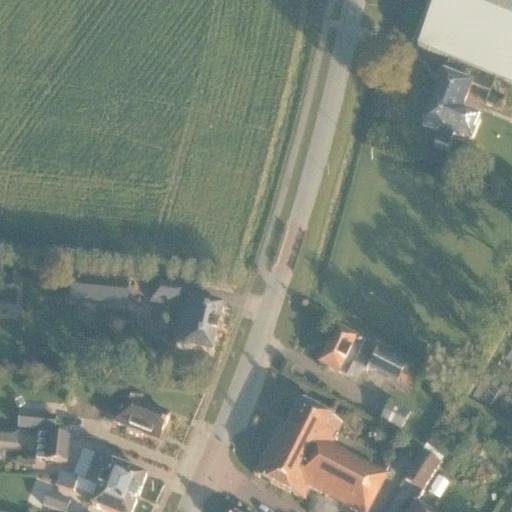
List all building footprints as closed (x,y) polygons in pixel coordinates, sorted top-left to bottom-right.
[(495,82),(511,88),(511,0),(437,0),(418,50),(449,63),(424,127),(442,134),(436,148),(448,153),(454,140),(471,146),(480,123),(460,115),(470,89),(489,97),(495,82)] [(506,101),(490,94),(486,105),(501,112),(506,101)] [(0,287),(18,290),(19,278),(1,276),(0,285),(0,287)] [(127,302),(129,284),(88,280),(86,297),(127,302)] [(212,356),(219,329),(224,308),(197,302),(197,303),(184,300),(187,290),(155,283),(151,303),(181,310),(173,346),(186,349),(186,350),(212,356)] [(338,329),(319,366),(346,379),(351,369),(358,373),(359,370),(366,373),(367,371),(396,385),(406,367),(407,367),(358,340),(358,339),(338,329)] [(160,444),(170,418),(140,407),(142,400),(125,394),(117,413),(112,411),(109,420),(114,422),(112,426),(127,432),(126,435),(141,441),(143,438),(160,444)] [(298,403),(286,427),(281,424),(254,475),(307,503),(313,492),(351,511),(370,511),(388,478),(331,448),(343,426),(298,403)] [(410,414),(390,403),(380,423),(400,434),(410,414)] [(453,410),(468,420),(473,413),(458,403),(453,410)] [(53,430),(55,416),(19,413),(18,428),(53,430)] [(2,442),(22,446),(24,435),(4,431),(2,442)] [(70,440),(38,436),(35,462),(67,465),(70,440)] [(422,494),(435,474),(444,459),(426,447),(403,482),(422,494)] [(96,458),(87,478),(101,484),(101,483),(139,497),(146,478),(110,464),(111,463),(96,458)] [(62,475),(57,488),(74,495),(79,481),(62,475)] [(100,511),(133,511),(139,497),(101,483),(101,484),(87,478),(85,484),(99,489),(91,509),(100,511)] [(435,496),(448,502),(456,483),(443,478),(435,496)] [(67,511),(70,504),(47,494),(42,507),(54,511),(67,511)] [(428,511),(414,503),(408,511),(428,511)]
